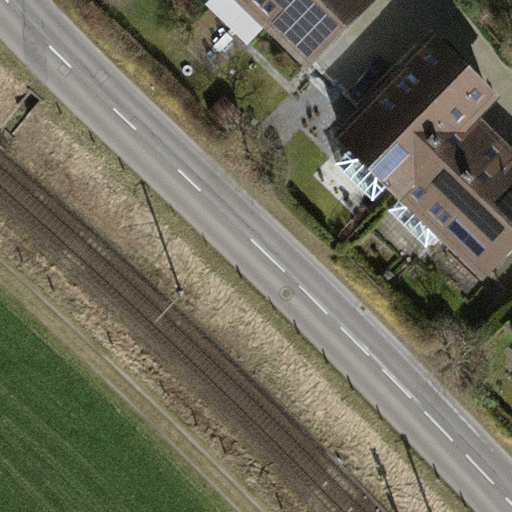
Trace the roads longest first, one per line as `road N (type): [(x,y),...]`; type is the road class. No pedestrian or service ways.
road 1 (tertiary): [(511,509),(301,288),(67,66),(11,0)]
road 2 (track): [(253,511),(0,272)]
